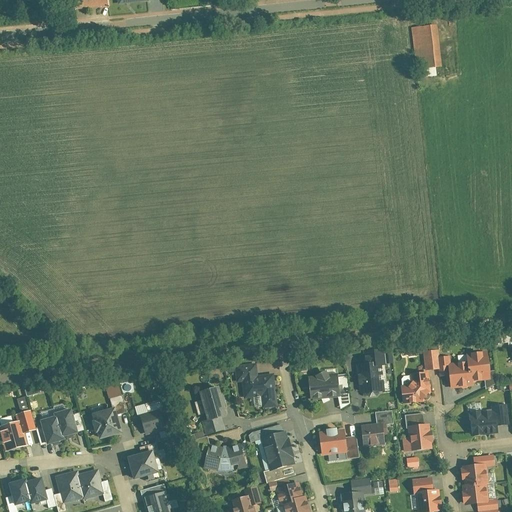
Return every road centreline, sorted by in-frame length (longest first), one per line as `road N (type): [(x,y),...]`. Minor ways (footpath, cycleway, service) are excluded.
road 1 (residential): [(0,37),(402,0)]
road 2 (residential): [(260,349),(0,381)]
road 3 (residential): [(511,322),(286,346)]
road 4 (residential): [(0,471),(110,459),(129,511)]
